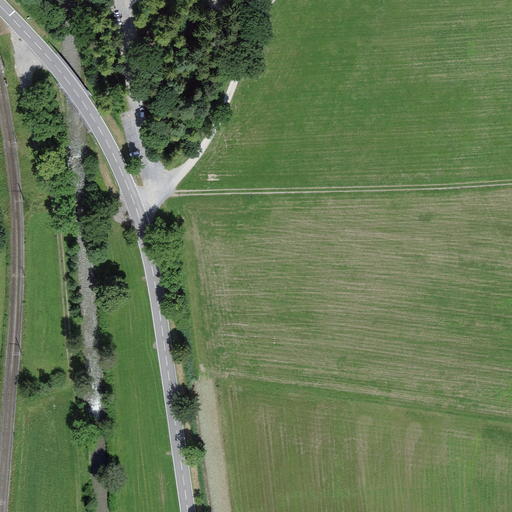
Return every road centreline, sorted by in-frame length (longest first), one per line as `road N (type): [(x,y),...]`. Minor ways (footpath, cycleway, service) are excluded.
road 1 (secondary): [(0,5),(84,104),(134,204),(152,268),(188,511)]
road 2 (track): [(162,188),(511,182)]
road 3 (track): [(72,404),(58,228),(36,149)]
road 4 (track): [(265,0),(217,120),(162,188)]
road 5 (track): [(130,0),(133,110),(142,152),(162,188)]
